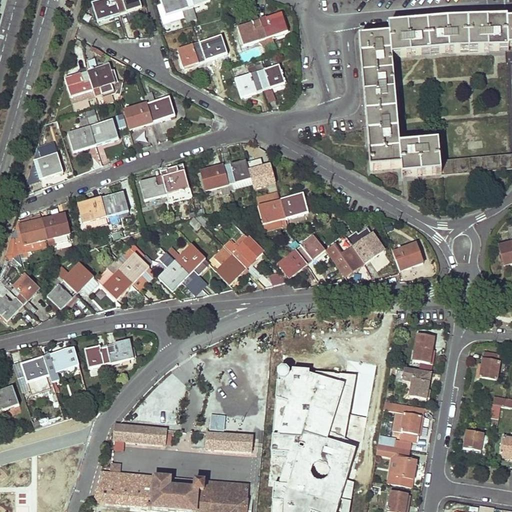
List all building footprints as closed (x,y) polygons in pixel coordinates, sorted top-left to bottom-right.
[(113,0),(104,0),(105,2),(92,7),(97,24),(119,17),(113,0)] [(137,0),(113,0),(119,17),(141,11),(137,0)] [(191,22),(183,0),(162,0),(160,1),(162,6),(158,8),(164,26),(185,19),(187,24),(191,22)] [(207,0),(183,0),(191,22),(197,21),(193,10),(209,4),(207,0)] [(260,24),(255,11),(248,14),(252,26),(260,24)] [(282,16),(260,24),(266,42),(288,34),(282,16)] [(439,164),(438,143),(403,146),(399,147),(391,59),(450,53),(505,51),(509,52),(509,50),(511,50),(511,23),(510,24),(510,20),(447,23),(388,28),(389,38),(358,42),(366,129),(368,146),(371,173),(401,170),(401,179),(441,175),(439,164)] [(266,42),(260,24),(252,26),(238,31),(244,49),(266,42)] [(221,40),(200,47),(206,65),(226,58),(221,40)] [(200,47),(178,54),(184,72),(206,65),(200,47)] [(260,64),(254,66),(257,75),(263,93),(285,86),(279,68),(263,74),(260,64)] [(109,69),(86,75),(92,94),(118,86),(114,73),(111,74),(109,69)] [(86,75),(64,82),(70,100),(84,96),(86,100),(87,103),(94,100),(92,94),(86,75)] [(257,75),(235,82),(241,100),(263,93),(257,75)] [(151,95),(144,98),(147,108),(152,126),(175,119),(169,102),(155,106),(151,95)] [(84,96),(70,100),(72,105),(86,100),(84,96)] [(152,126),(147,108),(125,115),(131,133),(152,126)] [(92,118),(87,120),(95,149),(117,143),(112,124),(96,128),(92,118)] [(95,149),(87,120),(79,123),(82,133),(68,138),(73,156),(95,149)] [(53,121),(48,121),(45,129),(54,126),(53,121)] [(39,154),(41,163),(57,158),(54,149),(39,154)] [(444,164),(439,164),(441,175),(441,177),(510,169),(511,169),(511,168),(511,156),(510,157),(507,157),(444,164)] [(41,163),(35,165),(40,183),(62,176),(57,158),(41,163)] [(260,159),(247,163),(249,168),(262,165),(260,159)] [(245,164),(224,170),(229,193),(233,192),(232,187),(250,182),(245,164)] [(160,173),(162,179),(167,198),(169,207),(191,200),(182,167),(160,173)] [(224,170),(202,175),(207,193),(221,189),(224,197),(230,195),(229,193),(224,170)] [(162,179),(141,185),(145,203),(167,198),(162,179)] [(251,187),(250,182),(232,187),(233,192),(251,187)] [(123,196),(100,202),(105,221),(128,215),(123,196)] [(302,197),(279,203),(284,222),(307,216),(302,197)] [(100,202),(78,208),(83,226),(105,221),(100,202)] [(279,203),(257,209),(263,228),(284,222),(279,203)] [(64,219),(41,224),(46,243),(68,237),(64,219)] [(197,220),(194,220),(204,229),(206,227),(200,219),(197,220)] [(333,221),(323,224),(327,232),(336,226),(333,221)] [(193,222),(188,226),(196,234),(201,229),(193,222)] [(41,224),(19,230),(23,248),(46,243),(41,224)] [(366,228),(348,239),(352,244),(369,234),(366,228)] [(511,233),(510,234),(511,240),(511,245),(498,249),(503,267),(511,264),(511,233)] [(289,245),(284,238),(278,243),(283,249),(289,245)] [(371,238),(353,251),(363,266),(382,254),(371,238)] [(312,239),(295,253),(306,267),(324,254),(312,239)] [(16,244),(9,241),(5,254),(12,256),(16,244)] [(261,256),(248,242),(237,252),(232,247),(227,252),(246,271),(261,256)] [(295,253),(289,245),(283,249),(289,257),(277,266),(289,282),(306,267),(295,253)] [(414,247),(392,254),(399,272),(421,265),(414,247)] [(209,267),(191,248),(179,259),(174,254),(169,259),(188,279),(193,274),(198,279),(209,267)] [(229,288),(246,271),(227,252),(225,250),(213,262),(221,269),(216,274),(229,288)] [(166,256),(169,259),(174,254),(171,251),(166,256)] [(334,264),(345,279),(363,266),(353,251),(334,264)] [(169,259),(166,256),(161,262),(169,270),(158,281),(172,295),(188,279),(169,259)] [(148,271),(134,257),(118,273),(132,287),(148,271)] [(93,280),(79,266),(67,278),(60,272),(55,276),(77,297),(81,292),(93,280)] [(118,273),(111,266),(105,273),(107,274),(112,279),(102,290),(116,303),(132,287),(118,273)] [(97,285),(98,286),(102,290),(112,279),(107,274),(97,285)] [(77,297),(55,276),(50,282),(57,289),(46,300),(61,314),(77,297)] [(38,292),(26,279),(9,295),(22,308),(38,292)] [(97,285),(93,280),(81,292),(87,298),(98,286),(97,285)] [(9,295),(4,290),(0,295),(5,300),(0,305),(0,321),(5,326),(22,308),(9,295)] [(434,340),(417,337),(412,362),(432,366),(433,356),(431,356),(434,340)] [(129,343),(106,348),(111,366),(132,361),(130,350),(129,343)] [(106,348),(84,353),(88,371),(111,366),(106,348)] [(65,353),(43,361),(49,379),(67,373),(67,374),(72,375),(75,372),(75,370),(78,369),(75,358),(67,361),(65,353)] [(497,356),(483,354),(481,369),(479,368),(476,378),(495,381),(499,363),(495,363),(497,356)] [(43,361),(21,368),(31,399),(50,392),(46,380),(49,379),(43,361)] [(271,511),(349,511),(353,476),(355,476),(357,458),(351,457),(354,431),(364,432),(366,418),(351,416),(355,377),(279,370),(267,487),(274,487),(271,511)] [(420,383),(413,380),(410,397),(425,400),(428,384),(420,383)] [(12,389),(0,393),(0,424),(7,423),(4,412),(19,407),(12,389)] [(501,408),(503,408),(504,400),(493,399),(492,406),(501,408)] [(503,408),(511,409),(511,401),(504,400),(503,408)] [(501,408),(492,406),(490,418),(499,420),(501,408)] [(208,431),(224,432),(224,416),(208,415),(208,431)] [(423,419),(403,416),(399,440),(416,444),(419,429),(421,429),(423,419)] [(167,433),(116,428),(113,443),(165,448),(167,433)] [(483,436),(467,433),(464,449),(471,451),(471,453),(479,455),(483,436)] [(253,440),(207,436),(205,451),(251,455),(253,440)] [(511,439),(504,439),(500,458),(510,460),(511,457),(511,456),(511,439)] [(393,449),(377,446),(375,456),(390,458),(391,456),(392,450),(393,449)] [(408,453),(392,450),(391,456),(393,457),(399,458),(407,460),(408,453)] [(393,457),(389,477),(395,478),(399,458),(393,457)] [(407,460),(399,458),(395,478),(393,487),(405,489),(407,481),(412,481),(415,463),(407,461),(407,460)] [(109,472),(120,473),(121,464),(109,464),(109,472)] [(110,476),(100,475),(98,492),(95,493),(94,501),(97,503),(97,506),(147,509),(147,511),(161,511),(250,511),(252,501),(247,500),(248,488),(194,484),(193,492),(168,489),(169,482),(110,476)] [(409,499),(390,495),(386,511),(404,511),(405,508),(407,508),(409,499)]
